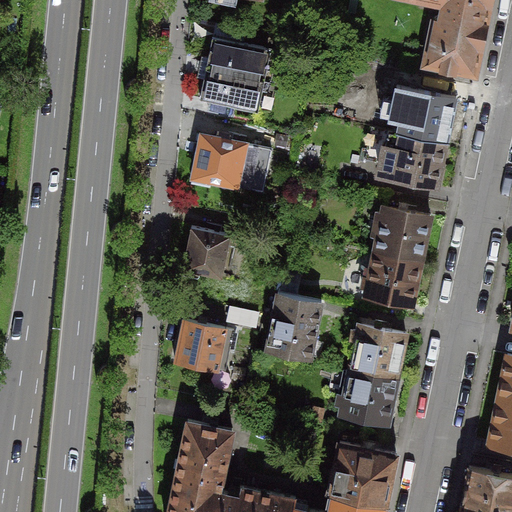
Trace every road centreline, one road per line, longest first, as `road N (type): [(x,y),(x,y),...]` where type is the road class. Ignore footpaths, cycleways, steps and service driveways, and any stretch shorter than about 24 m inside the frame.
road 1 (primary): [(65,0),(40,245),(0,511)]
road 2 (primary): [(61,511),(112,0)]
road 3 (residential): [(149,511),(148,369),(186,0)]
road 4 (residential): [(511,82),(416,511)]
